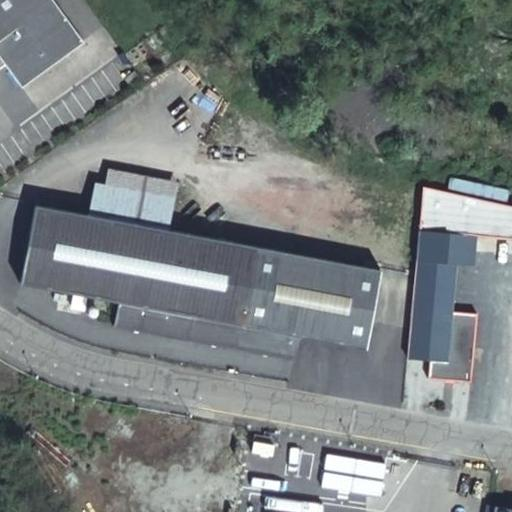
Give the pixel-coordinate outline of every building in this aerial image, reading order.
[(0,0),(0,73),(6,69),(22,91),(85,48),(50,0),(0,0)] [(449,180),(448,192),(482,197),(484,185),(449,180)] [(380,272),(37,208),(23,286),(120,305),(116,329),(293,361),(298,333),(366,346),(380,272)] [(422,231),(407,359),(427,362),(425,379),(470,383),(476,316),(452,312),(458,266),(475,268),(479,237),(422,231)] [(342,455),(341,484),(365,486),(366,456),(342,455)]
